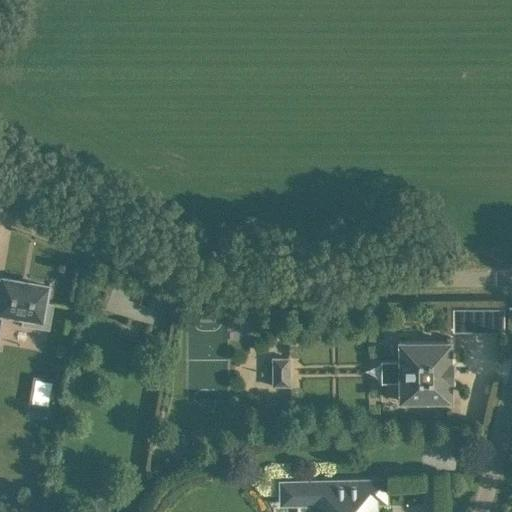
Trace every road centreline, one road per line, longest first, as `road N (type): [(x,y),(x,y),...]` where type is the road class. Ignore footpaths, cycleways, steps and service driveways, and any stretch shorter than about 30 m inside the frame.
road 1 (unclassified): [(511,278),(250,276),(117,245),(0,200)]
road 2 (residential): [(481,511),(511,388)]
